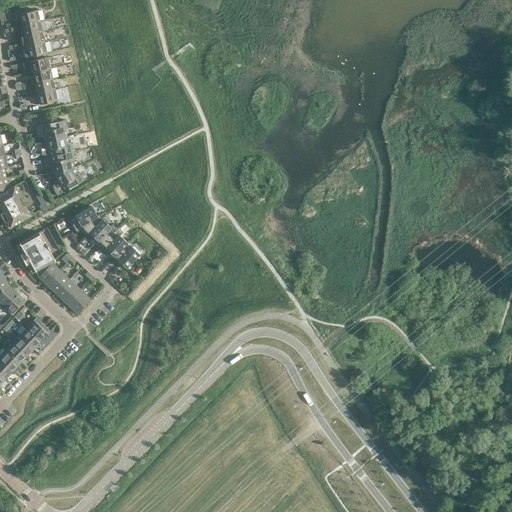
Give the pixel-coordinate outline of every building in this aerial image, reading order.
[(22,25),(39,21),(37,11),(37,10),(27,12),(26,9),(17,11),(15,13),(16,19),(20,18),(22,25)] [(17,37),(42,32),(39,21),(22,25),(4,29),(5,33),(16,31),(17,37)] [(43,27),(44,34),(54,32),(52,25),(43,27)] [(9,50),(19,48),(44,42),(42,32),(17,37),(19,44),(8,46),(9,50)] [(64,43),(67,42),(64,33),(46,38),(49,47),(48,47),(51,59),(67,54),(64,43)] [(44,42),(19,48),(21,59),(47,53),(44,42)] [(179,51),(181,55),(191,48),(189,44),(179,51)] [(184,62),(194,55),(190,50),(180,57),(184,62)] [(50,68),(48,58),(23,63),(25,74),(32,72),(50,68)] [(168,64),(165,60),(153,70),(156,74),(168,64)] [(50,68),(32,72),(35,83),(53,79),(50,68)] [(152,90),(153,91),(163,80),(156,74),(153,70),(152,70),(142,79),(143,79),(152,71),(162,80),(152,90)] [(53,79),(35,83),(37,94),(55,89),(53,79)] [(55,89),(37,94),(40,104),(57,100),(55,89)] [(68,93),(60,94),(61,106),(68,106),(68,93)] [(65,121),(35,127),(36,134),(37,134),(38,136),(40,137),(42,137),(43,142),(66,137),(65,130),(67,130),(65,121)] [(42,159),(72,152),(70,143),(68,144),(66,137),(43,142),(44,147),(42,148),(41,150),(41,152),(41,153),(42,159)] [(50,173),(73,168),(72,161),(74,161),(72,152),(42,159),(43,165),(44,165),(45,167),(47,169),(49,168),(50,173)] [(53,191),(57,197),(84,181),(79,173),(77,174),(73,168),(50,173),(51,177),(55,185),(53,186),(53,188),(54,190),(53,191)] [(9,228),(30,216),(13,187),(8,190),(0,194),(0,218),(0,219),(3,217),(9,228)] [(45,192),(39,196),(41,199),(44,204),(46,207),(51,204),(45,192)] [(89,235),(102,220),(99,215),(96,216),(91,207),(69,219),(75,229),(77,228),(80,233),(85,238),(89,235)] [(90,240),(98,248),(116,230),(111,225),(109,227),(102,220),(89,235),(92,238),(90,240)] [(109,254),(112,257),(126,243),(119,236),(121,234),(116,230),(98,248),(106,256),(109,254)] [(29,263),(37,277),(50,263),(53,261),(54,261),(49,252),(43,242),(38,233),(37,233),(38,233),(19,244),(18,244),(23,253),(20,255),(19,255),(25,266),(25,265),(29,263)] [(128,241),(126,243),(112,257),(110,259),(119,267),(121,265),(125,269),(141,253),(128,241)] [(60,272),(50,263),(37,277),(47,287),(60,272)] [(70,282),(60,272),(47,287),(56,296),(70,282)] [(56,296),(66,305),(79,291),(70,282),(56,296)] [(0,305),(2,307),(15,293),(8,286),(0,290),(0,305)] [(89,300),(79,291),(66,305),(76,314),(89,300)] [(15,293),(2,307),(10,315),(23,301),(15,293)] [(24,307),(14,317),(19,322),(29,312),(24,307)] [(32,321),(25,328),(39,342),(46,334),(32,321)] [(25,328),(18,336),(32,349),(39,342),(25,328)] [(11,343),(25,357),(32,349),(18,336),(11,343)] [(32,349),(37,355),(50,343),(45,338),(32,349)] [(11,343),(4,351),(18,364),(25,357),(11,343)] [(0,354),(0,361),(11,372),(18,364),(4,351),(0,354)] [(0,361),(0,375),(4,379),(11,372),(0,361)]
